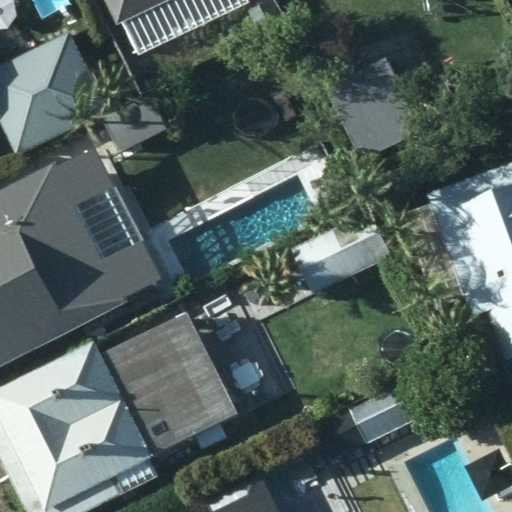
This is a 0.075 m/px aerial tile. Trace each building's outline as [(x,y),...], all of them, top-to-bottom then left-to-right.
[(0,61),(0,114),(20,156),(113,110),(71,26),(0,61)] [(388,59),(329,87),(351,134),(410,107),(388,59)] [(165,129),(148,96),(104,119),(121,150),(165,129)] [(511,163),(431,193),(476,315),(489,311),(508,360),(511,358),(511,163)] [(0,366),(115,305),(60,203),(55,205),(40,177),(0,197),(0,366)] [(333,287),(395,256),(371,209),(309,240),(333,287)] [(243,414),(191,311),(105,354),(99,342),(0,391),(0,450),(31,511),(90,511),(161,477),(153,459),(243,414)] [(345,420),(360,451),(411,427),(396,396),(345,420)] [(282,511),(260,468),(205,495),(213,511),(212,511),(282,511)] [(511,511),(511,479),(493,487),(505,511),(511,511)]
